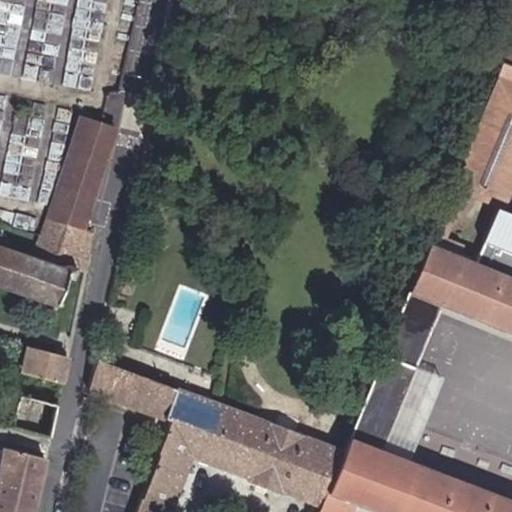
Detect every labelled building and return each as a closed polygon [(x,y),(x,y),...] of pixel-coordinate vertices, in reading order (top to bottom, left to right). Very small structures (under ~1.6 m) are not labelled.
[(108,0),(79,0),(65,83),(93,88),(108,0)] [(511,61),(505,59),(455,184),(507,204),(511,191),(511,61)] [(77,225),(93,232),(122,131),(118,130),(85,120),(52,216),(77,225)] [(431,244),(459,256),(464,242),(448,236),(463,199),(503,214),(507,204),(455,184),(431,244)] [(67,271),(62,270),(77,225),(52,216),(36,260),(0,247),(0,289),(60,312),(72,279),(79,280),(83,270),(76,268),(67,271)] [(83,270),(93,273),(100,234),(93,232),(77,225),(62,270),(67,271),(76,268),(83,270)] [(431,244),(412,291),(449,305),(511,330),(511,277),(459,256),(431,244)] [(349,441),(389,456),(449,305),(412,291),(349,441)] [(31,375),(69,386),(75,362),(37,350),(31,375)] [(167,426),(179,395),(104,367),(94,399),(167,426)] [(0,426),(55,443),(63,410),(0,392),(0,426)] [(326,494),(342,456),(179,395),(167,426),(173,428),(138,511),(172,511),(196,456),(322,504),(326,494)] [(511,511),(511,501),(389,456),(349,441),(342,456),(326,494),(322,504),(318,511),(359,511),(361,507),(374,511),(511,511)] [(0,511),(36,511),(50,464),(10,453),(7,463),(0,461),(0,511)]
